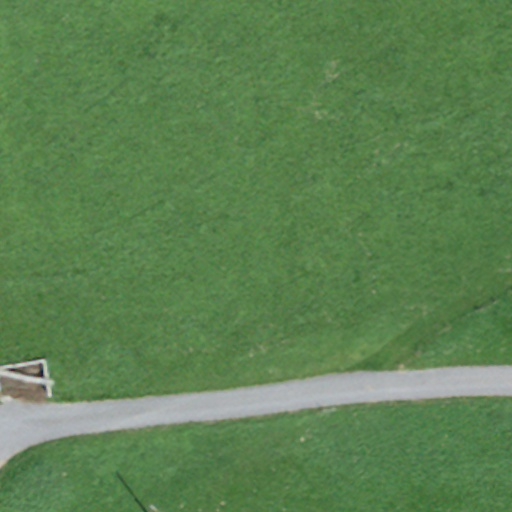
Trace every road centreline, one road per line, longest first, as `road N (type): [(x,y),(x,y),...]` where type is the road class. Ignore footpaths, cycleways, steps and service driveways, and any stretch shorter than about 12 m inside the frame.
road 1 (unclassified): [(511,387),(454,385),(0,433)]
road 2 (track): [(0,4),(46,166),(157,416)]
